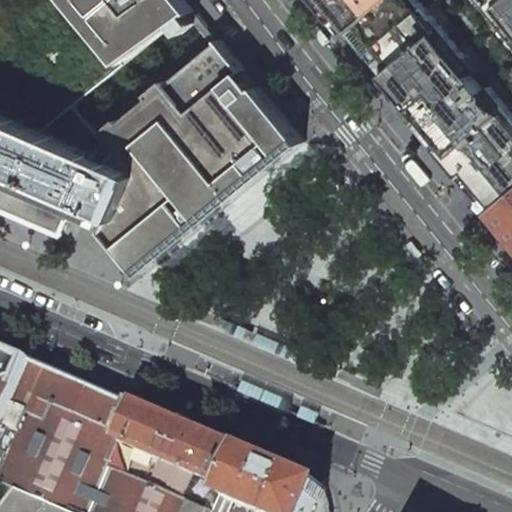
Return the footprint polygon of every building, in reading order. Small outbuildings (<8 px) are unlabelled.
[(0,0),(0,110),(78,144),(114,160),(119,147),(109,133),(102,139),(75,105),(125,64),(73,0),(0,0)] [(200,22),(190,11),(180,0),(73,0),(125,64),(177,21),(187,33),(200,22)] [(331,3),(328,0),(318,0),(325,8),(331,3)] [(347,35),(365,57),(433,0),(328,0),(331,3),(325,8),(340,26),(344,23),(351,32),(347,35)] [(478,183),(497,206),(511,193),(511,0),(433,0),(365,57),(425,129),(431,125),(437,132),(431,137),(472,187),(478,183)] [(344,23),(340,26),(347,35),(351,32),(344,23)] [(246,69),(221,38),(169,81),(168,79),(151,93),(152,95),(121,121),(120,119),(106,130),(109,133),(119,147),(114,160),(136,169),(117,214),(113,224),(107,228),(119,243),(135,262),(145,273),(163,259),(216,215),(213,212),(226,201),(229,204),(306,141),(260,85),(256,88),(253,84),(254,83),(247,75),(246,75),(243,72),(246,69)] [(0,211),(61,238),(78,198),(117,214),(136,169),(114,160),(78,144),(0,110),(0,211)] [(431,125),(425,129),(431,137),(437,132),(431,125)] [(492,210),(497,206),(478,183),(472,187),(492,210)] [(511,193),(497,206),(492,210),(511,234),(511,193)] [(240,324),(236,334),(303,363),(308,353),(240,324)] [(0,424),(7,427),(35,362),(0,347),(0,424)] [(35,362),(7,427),(0,442),(0,485),(17,493),(61,511),(93,511),(140,406),(35,362)] [(244,378),(240,389),(316,422),(321,411),(244,378)] [(140,406),(93,511),(219,511),(225,498),(246,452),(140,406)] [(333,511),(327,486),(246,452),(225,498),(233,502),(256,511),(333,511)] [(61,511),(17,493),(3,511),(61,511)]
